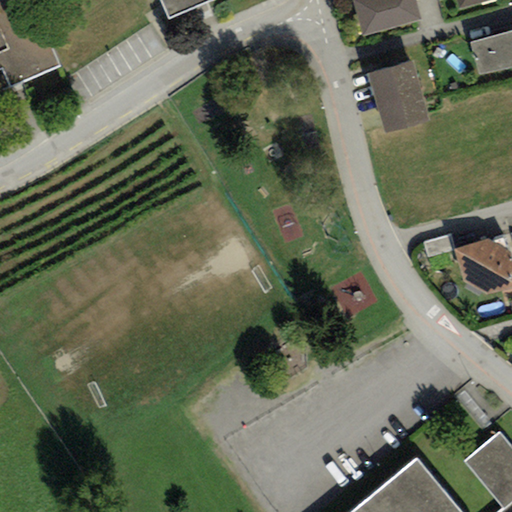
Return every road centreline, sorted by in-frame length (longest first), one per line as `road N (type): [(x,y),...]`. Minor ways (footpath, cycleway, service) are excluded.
road 1 (residential): [(316,12),(386,242),(428,307),(511,377)]
road 2 (residential): [(0,179),(217,45),(316,12)]
road 3 (unknown): [(453,328),(269,479)]
